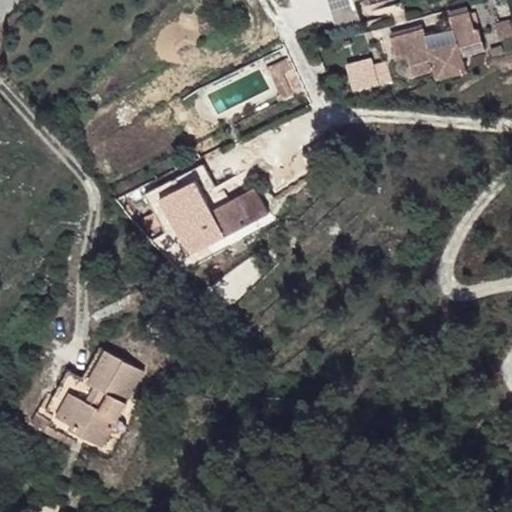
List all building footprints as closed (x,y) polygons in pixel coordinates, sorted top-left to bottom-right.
[(354,0),(330,0),(340,31),(362,23),(354,0)] [(462,57),(486,50),(480,28),(476,29),(470,11),(450,17),(453,30),(427,37),(424,28),(391,37),(398,58),(408,56),(413,76),(434,70),(436,79),(467,71),(462,57)] [(511,36),(511,23),(511,20),(510,19),(496,22),(499,40),(511,36)] [(504,52),(502,45),(490,48),(492,56),(504,52)] [(288,76),(297,71),(289,56),(266,68),(280,97),(282,96),(284,101),(297,95),(295,91),(288,76)] [(378,85),(373,64),(372,59),(352,64),(349,70),(354,92),(378,85)] [(394,81),(388,62),(384,63),(383,62),(373,64),(378,85),(394,81)] [(303,86),(297,71),(288,76),(295,91),(303,86)] [(259,173),(297,160),(290,139),(252,152),(259,173)] [(190,254),(269,213),(255,187),(213,210),(197,179),(161,197),(190,254)] [(146,371),(102,346),(85,377),(70,369),(47,409),(79,427),(76,431),(103,447),(146,371)]
